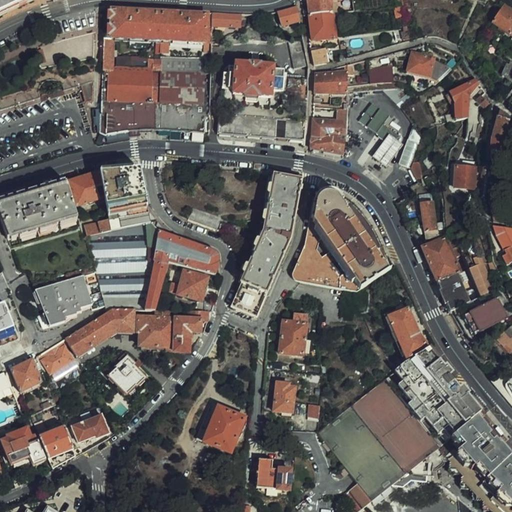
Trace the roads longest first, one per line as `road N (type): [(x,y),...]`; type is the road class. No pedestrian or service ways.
road 1 (secondary): [(313,166),(374,193),(432,315),(503,414)]
road 2 (residential): [(219,315),(246,325),(265,318),(298,243),(313,166)]
road 3 (residential): [(149,148),(151,185),(167,219),(224,252),(219,315)]
road 4 (residential): [(219,315),(208,344),(167,396),(94,463)]
road 5 (secondary): [(149,148),(313,166)]
road 6 (tertiary): [(123,0),(286,0)]
road 7 (secondary): [(0,184),(149,148)]
